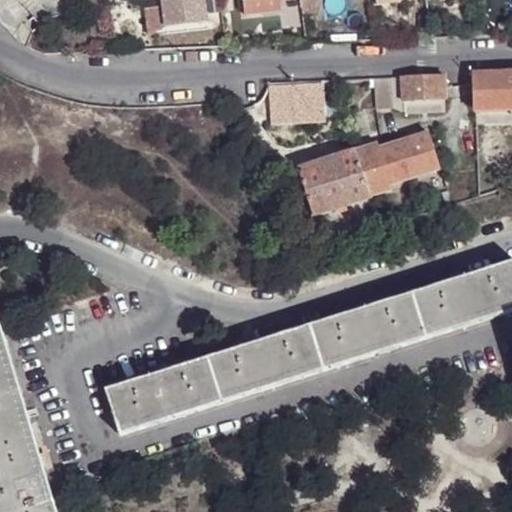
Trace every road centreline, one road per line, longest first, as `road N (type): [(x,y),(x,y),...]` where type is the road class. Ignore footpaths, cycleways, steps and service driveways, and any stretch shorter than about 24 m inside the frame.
road 1 (residential): [(0,234),(91,251),(220,308),(283,312),(511,243)]
road 2 (residential): [(0,45),(56,78),(105,82),(511,64)]
